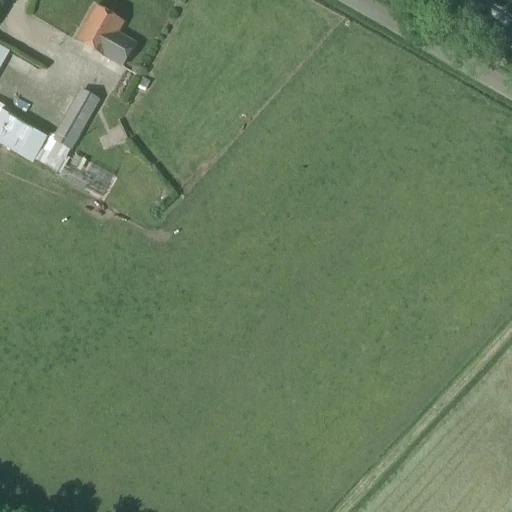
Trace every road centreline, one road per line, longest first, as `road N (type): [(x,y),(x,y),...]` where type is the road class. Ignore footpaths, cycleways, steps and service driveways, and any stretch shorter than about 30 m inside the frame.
road 1 (track): [(338,511),(511,333)]
road 2 (unclassified): [(511,79),(371,0)]
